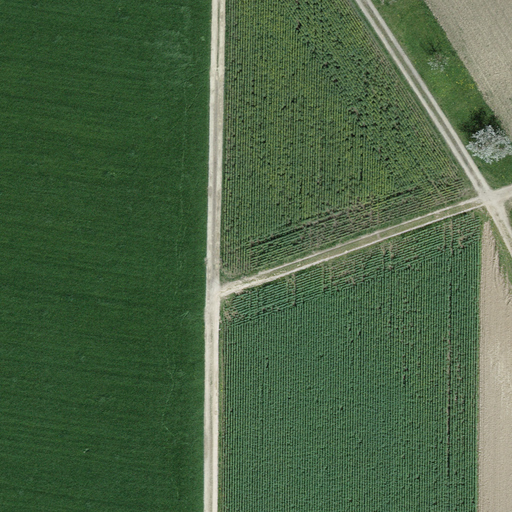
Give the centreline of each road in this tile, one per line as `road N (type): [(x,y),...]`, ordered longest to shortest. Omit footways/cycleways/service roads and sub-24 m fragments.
road 1 (track): [(205,511),(213,0)]
road 2 (track): [(511,196),(207,294)]
road 3 (track): [(511,255),(492,203),(363,0)]
